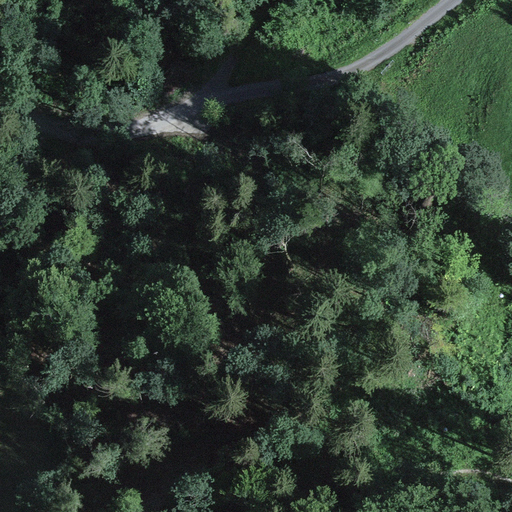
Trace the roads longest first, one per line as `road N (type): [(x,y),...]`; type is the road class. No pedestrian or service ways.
road 1 (trunk): [(511,140),(278,199),(0,239)]
road 2 (track): [(464,0),(391,54),(324,80),(165,99),(0,92)]
